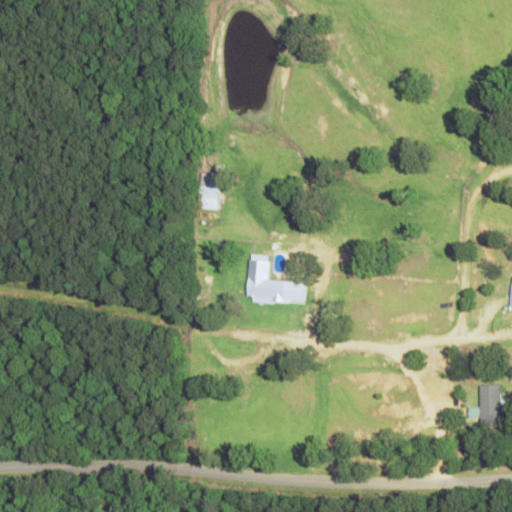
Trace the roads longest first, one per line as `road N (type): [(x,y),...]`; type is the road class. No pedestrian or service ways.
road 1 (residential): [(0,468),(171,467),(402,483),(511,478)]
road 2 (residential): [(0,288),(324,347),(314,480)]
